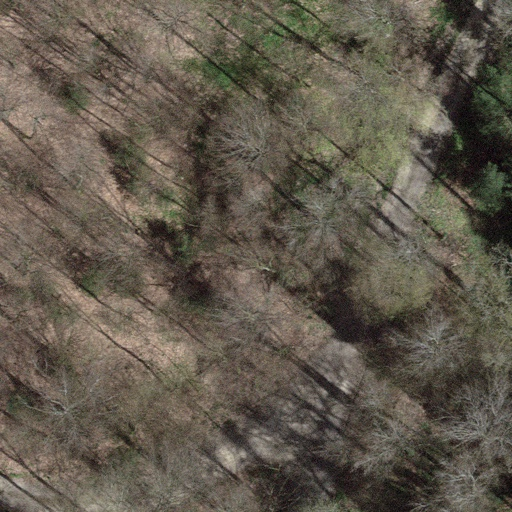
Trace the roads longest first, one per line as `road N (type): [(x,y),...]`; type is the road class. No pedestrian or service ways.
road 1 (track): [(492,0),(307,408),(283,511)]
road 2 (track): [(307,408),(187,487),(97,511)]
